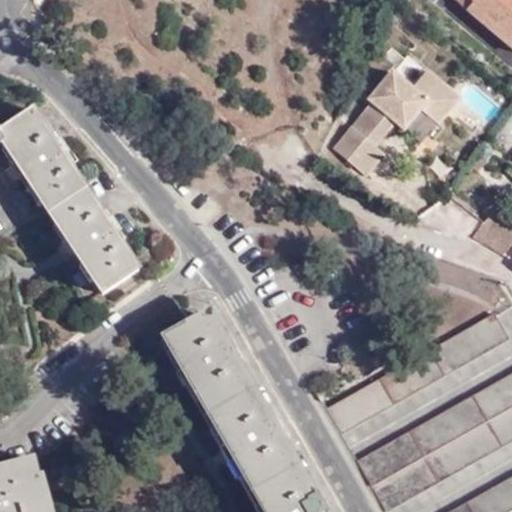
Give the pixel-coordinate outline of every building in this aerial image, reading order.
[(511,0),(457,0),(511,44),(511,0)] [(396,120),(404,127),(420,108),(437,122),(457,97),(425,71),(411,87),(392,71),(369,98),(372,101),(333,148),(365,174),(384,152),(375,145),(387,130),(383,126),(391,117),(396,120)] [(0,130),(0,143),(2,143),(28,183),(75,254),(103,295),(139,271),(117,238),(120,236),(111,223),(108,225),(66,161),(69,159),(59,143),(57,145),(33,109),(0,130)] [(383,126),(387,130),(396,120),(391,117),(383,126)] [(439,223),(474,234),(481,213),(446,201),(439,223)] [(511,247),(511,233),(490,217),(474,241),(504,258),(511,247)] [(328,511),(320,495),(314,499),(278,438),(285,435),(273,416),(267,419),(233,360),(239,357),(228,338),(222,342),(206,313),(165,337),(188,377),(231,452),(265,511),(328,511)] [(510,338),(495,313),(329,407),(344,433),(510,338)] [(388,510),(511,441),(511,375),(360,460),(388,510)] [(65,435),(87,411),(67,394),(45,418),(65,435)] [(41,477),(36,458),(0,467),(0,511),(47,511),(38,478),(41,477)] [(511,511),(511,477),(449,511),(511,511)]
